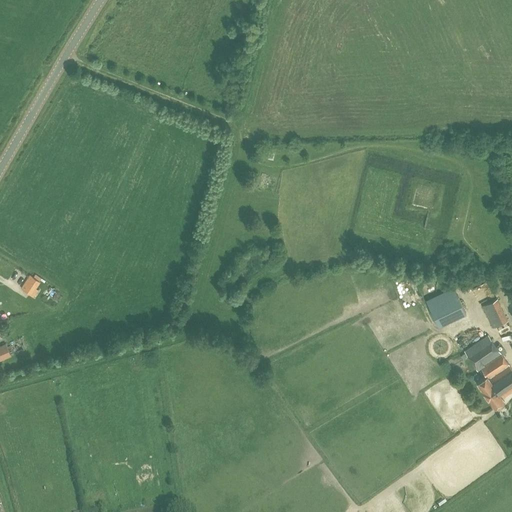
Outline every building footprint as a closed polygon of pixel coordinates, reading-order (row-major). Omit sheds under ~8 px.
[(28,278),(21,288),(31,295),(33,296),(38,290),(36,288),(40,281),(36,279),(34,277),(30,275),(28,278)] [(454,286),(426,299),(430,307),(448,298),(457,317),(467,313),(454,286)] [(493,328),(508,320),(497,299),(482,306),(493,328)] [(511,390),(511,368),(488,334),(465,351),(478,370),(481,367),(487,376),(477,382),(494,407),(505,400),(503,397),(511,390)] [(30,347),(26,335),(19,338),(19,337),(0,345),(0,365),(6,363),(4,359),(25,350),(24,350),(30,347)]
